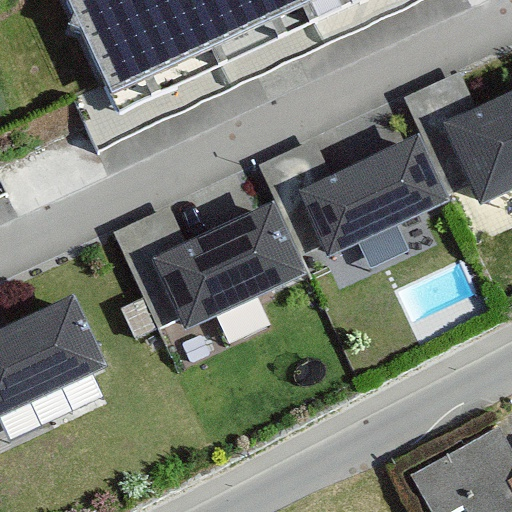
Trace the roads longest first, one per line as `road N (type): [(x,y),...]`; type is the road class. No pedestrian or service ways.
road 1 (residential): [(0,254),(511,18)]
road 2 (residential): [(220,511),(511,365)]
